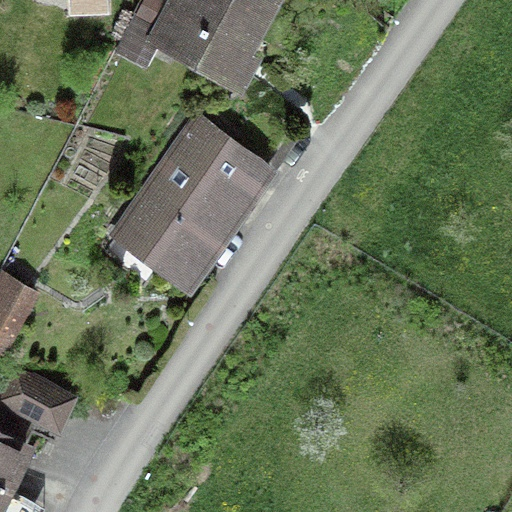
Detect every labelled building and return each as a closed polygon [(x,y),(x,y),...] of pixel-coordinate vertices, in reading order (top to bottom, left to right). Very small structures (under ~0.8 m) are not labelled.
[(279,0),(187,0),(167,36),(238,75),(279,0)] [(260,183),(195,131),(118,228),(183,279),(260,183)] [(0,277),(0,337),(24,289),(0,277)] [(73,395),(16,369),(2,399),(59,425),(73,395)] [(0,493),(16,457),(0,450),(0,493)]
